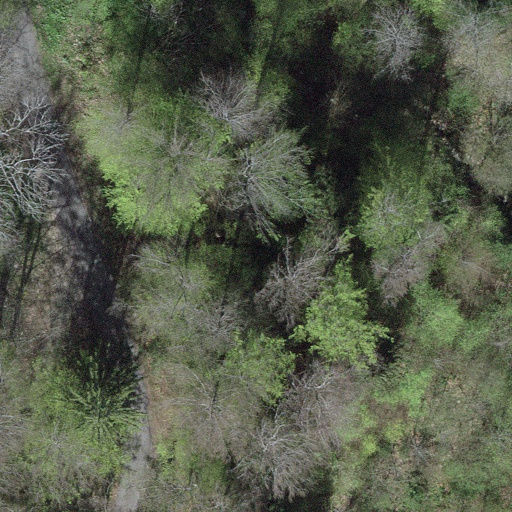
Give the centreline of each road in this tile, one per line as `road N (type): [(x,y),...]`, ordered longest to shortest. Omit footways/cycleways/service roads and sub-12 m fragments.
road 1 (unclassified): [(124,511),(136,478),(128,405),(73,222)]
road 2 (track): [(0,460),(56,332),(73,222)]
road 3 (unclassified): [(9,0),(73,222)]
